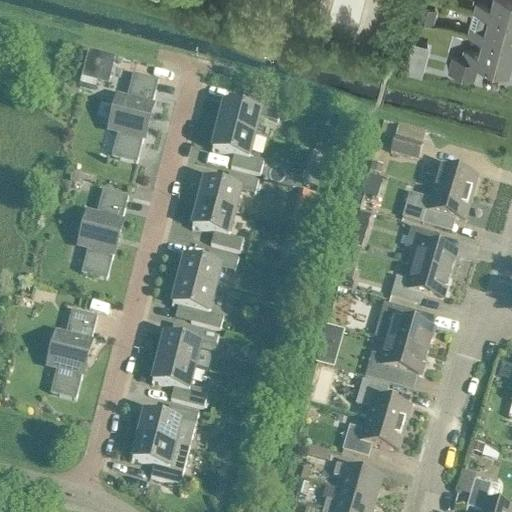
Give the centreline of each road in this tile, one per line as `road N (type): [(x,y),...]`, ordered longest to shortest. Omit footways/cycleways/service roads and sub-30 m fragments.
road 1 (residential): [(84,497),(195,67)]
road 2 (residential): [(498,316),(464,362),(429,511)]
